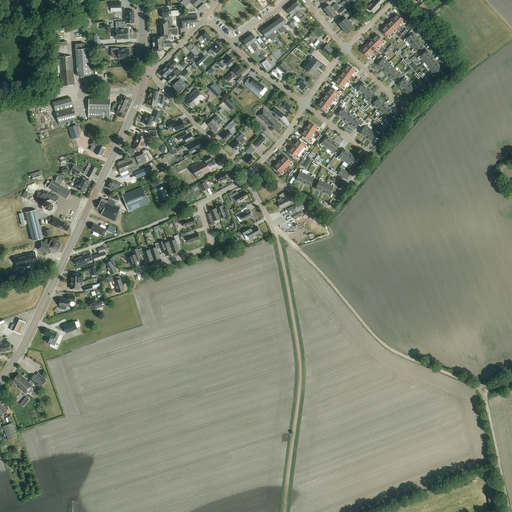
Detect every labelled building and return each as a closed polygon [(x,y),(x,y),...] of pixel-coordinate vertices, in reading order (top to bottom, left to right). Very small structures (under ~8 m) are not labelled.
[(178,0),(182,4),(183,4),(186,7),(190,3),(189,3),(190,1),(191,2),(196,7),(201,12),(207,7),(204,5),(206,3),(206,2),(207,0),(178,0)] [(380,5),(384,0),(375,0),(374,2),(368,8),(373,13),(381,6),(380,5)] [(291,6),(299,16),(302,14),(298,10),(300,7),(296,2),(291,6)] [(328,14),(338,6),(336,3),(331,7),(329,5),(324,9),(328,14)] [(297,18),(299,16),(291,6),(286,10),(291,16),(293,13),(297,18)] [(338,6),(328,14),(331,19),(337,15),(335,12),(340,8),(338,6)] [(168,37),(168,38),(171,38),(171,35),(178,34),(177,28),(172,28),(171,25),(173,25),(172,16),(178,15),(178,10),(168,11),(168,8),(161,8),(162,17),(165,17),(165,21),(160,22),(161,37),(163,36),(168,36),(168,37)] [(117,22),(117,26),(127,26),(127,23),(134,23),(134,11),(124,11),(124,22),(117,22)] [(391,19),(398,26),(402,22),(403,24),(405,22),(397,14),(391,19)] [(184,23),(198,22),(197,15),(185,16),(185,18),(179,18),(180,28),(184,28),(184,23)] [(346,18),(338,24),(342,29),(351,21),(355,18),(354,15),(350,19),(348,21),(346,18)] [(277,21),(284,32),(286,30),(283,25),(285,23),(282,18),(277,21)] [(395,30),(398,26),(391,19),(386,25),(393,32),(394,33),(396,31),(395,30)] [(282,33),(284,32),(277,21),(272,25),(275,30),(278,28),(282,33)] [(351,21),(342,29),(347,34),(354,28),(351,25),(353,23),(351,21)] [(273,32),(275,30),(272,25),(267,28),(274,39),(277,37),(273,32)] [(389,35),(393,32),(386,25),(381,30),(389,38),(391,37),(389,35)] [(127,26),(116,27),(116,29),(116,39),(128,39),(128,29),(127,29),(127,26)] [(272,40),(274,39),(267,28),(262,32),(265,37),(268,35),(272,40)] [(210,34),(209,35),(206,32),(202,36),(201,36),(198,39),(200,42),(202,44),(205,46),(209,41),(208,40),(211,37),(211,36),(210,34)] [(410,45),(418,39),(413,33),(404,41),(405,43),(407,41),(410,45)] [(248,38),(256,48),(258,47),(254,42),(257,40),(253,34),(248,38)] [(377,34),(371,40),(378,46),(382,43),(383,44),(385,42),(377,34)] [(166,38),(168,38),(168,37),(168,36),(163,36),(161,37),(153,37),(153,44),(154,44),(164,43),(164,41),(166,41),(166,38)] [(253,50),(256,48),(248,38),(243,41),(247,47),(250,45),(253,50)] [(418,39),(410,45),(413,49),(412,51),(413,53),(422,45),(418,39)] [(366,45),(373,52),(376,48),(378,50),(380,48),(378,46),(371,40),(366,45)] [(154,44),(153,44),(154,51),(164,50),(164,47),(172,46),(172,42),(164,43),(154,44)] [(328,55),(332,50),(326,45),(325,46),(320,42),(317,46),(320,49),(320,48),(322,50),(328,55)] [(77,76),(89,75),(93,75),(91,48),(84,48),(83,43),(75,44),(77,76)] [(214,51),(217,53),(222,48),(218,44),(212,49),(212,48),(208,52),(210,54),(214,51)] [(369,55),(373,52),(366,45),(361,51),(369,59),(371,57),(369,55)] [(193,47),(192,49),(190,51),(195,56),(198,52),(193,47)] [(118,59),(129,58),(129,49),(118,50),(118,48),(111,48),(112,56),(118,56),(118,59)] [(424,63),(432,57),(427,51),(418,58),(419,60),(421,59),(424,63)] [(202,53),(201,54),(197,58),(194,62),(197,65),(201,61),(200,60),(204,56),(202,53)] [(188,59),(192,63),(196,58),(193,55),(188,59)] [(71,56),(58,57),(61,86),(74,85),(71,56)] [(230,56),(224,61),(221,58),(216,62),(222,68),(226,64),(229,67),(232,64),(231,63),(234,60),(230,56)] [(376,65),(382,70),(388,63),(385,60),(387,58),(385,56),(376,65)] [(309,63),(317,69),(321,64),(313,57),(310,61),(309,60),(307,62),(309,63)] [(432,57),(424,63),(427,67),(426,68),(427,70),(429,69),(436,63),(432,57)] [(176,63),(173,60),(160,72),(165,78),(175,68),(174,66),(176,63)] [(266,60),(261,64),(266,70),(271,67),(266,60)] [(290,68),(282,62),(278,68),(285,74),(290,68)] [(304,69),(312,75),(317,69),(309,63),(307,62),(306,64),(307,65),(304,69)] [(387,75),(394,69),(390,65),(392,63),(390,62),(388,63),(382,70),(387,75)] [(436,63),(429,69),(432,72),(430,74),(432,76),(441,68),(436,63)] [(343,70),(351,76),(354,72),(356,73),(357,71),(348,64),(343,70)] [(233,70),(228,75),(225,78),(229,81),(234,76),(233,75),(235,73),(237,75),(240,72),(242,73),(243,71),(242,70),(243,69),(239,65),(233,71),(233,70)] [(177,69),(173,73),(166,79),(170,83),(176,76),(177,76),(181,73),(177,69)] [(186,78),(190,74),(186,69),(181,74),(186,78)] [(394,69),(387,75),(393,81),(397,76),(401,72),(399,71),(398,72),(394,69)] [(348,80),(351,76),(343,70),(339,77),(346,82),(348,84),(350,81),(348,80)] [(298,88),(298,87),(302,90),(306,85),(300,80),(301,79),(298,77),(298,76),(296,74),(293,78),(298,82),(296,85),(297,86),(296,87),(298,88)] [(432,80),(427,75),(423,79),(428,84),(432,80)] [(343,86),(346,82),(339,77),(334,83),(344,90),(345,88),(343,86)] [(403,90),(409,84),(406,80),(407,78),(405,77),(397,85),(403,90)] [(180,78),(179,80),(173,85),(179,92),(187,85),(180,78)] [(245,83),(259,94),(261,91),(265,87),(253,79),(252,80),(249,78),(245,83)] [(222,91),(220,89),(213,83),(208,89),(217,97),(222,91)] [(362,95),(368,88),(363,83),(355,91),(356,93),(358,92),(362,95)] [(409,84),(403,90),(408,96),(416,87),(414,86),(413,87),(409,84)] [(424,85),(416,91),(419,95),(427,89),(424,85)] [(326,93),(334,99),(337,95),(339,96),(340,94),(331,87),(326,93)] [(368,88),(362,95),(365,99),(364,100),(366,102),(374,94),(368,88)] [(197,89),(190,95),(184,99),(192,108),(205,97),(197,89)] [(157,100),(164,102),(165,97),(158,95),(159,92),(150,90),(148,98),(157,100)] [(322,99),(329,105),(332,101),(334,102),(336,100),(334,99),(326,93),(322,99)] [(115,114),(124,118),(132,100),(123,96),(119,104),(117,103),(115,105),(114,105),(111,111),(115,114)] [(65,121),(76,118),(71,97),(53,102),(59,125),(66,123),(65,121)] [(163,104),(164,102),(157,100),(148,98),(147,104),(157,107),(158,103),(163,104)] [(228,98),(224,102),(231,110),(236,106),(228,98)] [(377,110),(383,103),(378,98),(370,106),(372,108),(373,107),(377,110)] [(109,117),(110,103),(110,100),(88,99),(87,118),(103,118),(103,116),(109,117)] [(326,109),(329,105),(322,99),(317,106),(326,113),(328,110),(326,109)] [(283,111),(285,109),(288,111),(291,107),(284,102),(282,105),(280,103),(277,107),(283,111)] [(382,115),(389,109),(383,103),(377,110),(375,112),(377,113),(379,112),(382,115)] [(344,106),(337,115),(343,120),(348,112),(344,109),(346,107),(344,106)] [(281,118),(284,114),(275,107),(272,111),(281,118)] [(277,121),(273,117),(264,109),(257,116),(263,121),(264,121),(267,123),(266,124),(270,127),(271,126),(277,131),(282,126),(277,121)] [(389,109),(382,115),(386,119),(384,121),(386,122),(394,114),(389,109)] [(352,115),(348,112),(343,120),(349,124),(355,117),(356,115),(354,114),(352,115)] [(159,118),(160,116),(154,114),(153,117),(147,114),(145,120),(144,120),(143,123),(150,126),(153,121),(157,122),(159,118)] [(214,118),(208,124),(212,129),(211,130),(215,134),(222,127),(220,124),(223,121),(217,115),(214,118)] [(355,117),(349,124),(355,129),(358,124),(362,120),(360,118),(358,120),(355,117)] [(256,118),(253,120),(264,131),(266,129),(256,118)] [(173,120),(166,122),(169,128),(174,126),(176,131),(184,127),(181,120),(174,123),(173,120)] [(320,129),(310,122),(306,128),(314,134),(317,129),(319,130),(320,129)] [(365,138),(371,130),(367,127),(368,125),(366,124),(359,133),(365,138)] [(76,125),(68,128),(72,140),(80,137),(76,125)] [(229,131),(232,128),(229,125),(224,129),(226,131),(221,136),(226,141),(233,135),(229,131)] [(385,134),(387,132),(380,126),(378,128),(384,134),(385,134)] [(83,128),(81,133),(94,139),(96,134),(83,128)] [(306,128),(302,134),(312,140),(313,139),(312,138),(314,134),(306,128)] [(371,130),(365,138),(371,142),(379,133),(377,131),(375,133),(371,130)] [(187,135),(185,132),(177,136),(179,141),(184,139),(186,142),(194,138),(191,132),(187,135)] [(235,139),(236,140),(230,145),(236,151),(242,145),(242,144),(244,142),(241,140),(244,136),(241,133),(235,139)] [(144,147),(146,144),(146,143),(144,143),(146,139),(138,135),(132,149),(129,148),(127,153),(133,155),(135,150),(138,152),(140,151),(141,149),(142,149),(143,147),(144,147)] [(327,149),(333,142),(327,137),(320,146),(322,147),(323,146),(327,149)] [(166,140),(167,143),(171,151),(176,149),(171,138),(166,140)] [(104,154),(103,153),(105,149),(98,145),(99,142),(93,139),(90,145),(92,146),(90,150),(94,152),(94,153),(101,156),(102,156),(103,155),(104,154)] [(307,147),(298,139),(294,145),(301,151),(305,147),(306,148),(307,147)] [(199,149),(198,148),(201,146),(199,141),(189,147),(192,153),(199,149)] [(331,155),(339,146),(333,142),(327,149),(331,153),(330,154),(331,155)] [(294,145),(289,150),(298,158),(299,156),(298,155),(301,151),(294,145)] [(250,165),(256,159),(251,154),(252,153),(249,149),(246,151),(249,155),(244,160),(250,165)] [(344,163),(350,155),(344,150),(337,159),(339,161),(340,159),(344,163)] [(133,158),(131,159),(131,157),(118,163),(118,164),(118,166),(119,169),(118,169),(120,173),(127,171),(128,173),(139,169),(137,165),(146,162),(143,152),(133,156),(133,158)] [(348,168),(355,159),(350,155),(344,163),(348,166),(347,167),(348,168)] [(292,164),(284,156),(279,161),(286,168),(290,164),(291,165),(292,164)] [(191,166),(196,176),(197,179),(211,172),(208,167),(215,164),(211,157),(205,161),(204,159),(191,166)] [(310,159),(307,157),(306,159),(304,162),(301,165),(306,168),(312,161),(310,159)] [(279,161),(274,166),(282,174),(284,173),(283,172),(286,168),(279,161)] [(93,180),(95,177),(93,176),(97,168),(89,164),(83,174),(93,180)] [(74,165),(71,170),(79,174),(82,170),(74,165)] [(135,172),(137,178),(152,173),(149,166),(135,172)] [(303,183),(307,174),(303,171),(303,170),(302,169),(297,180),(303,183)] [(337,175),(347,180),(350,174),(341,169),(340,170),(337,175)] [(43,178),(41,171),(31,174),(33,181),(43,178)] [(91,181),(75,172),(73,175),(77,177),(80,178),(79,180),(78,179),(76,182),(77,183),(75,188),(84,193),(91,181)] [(216,176),(220,183),(227,179),(223,172),(216,176)] [(310,186),(315,175),(313,174),(312,176),(307,174),(303,183),(310,186)] [(57,176),(54,182),(60,185),(63,180),(57,176)] [(322,191),(326,182),(321,180),(322,179),(320,178),(315,188),(322,191)] [(67,199),(71,192),(52,180),(48,187),(67,199)] [(116,190),(117,188),(118,187),(119,188),(120,187),(121,184),(117,182),(117,183),(111,180),(107,188),(114,191),(114,189),(116,190)] [(199,185),(202,190),(203,191),(209,188),(208,186),(206,182),(199,185)] [(328,195),(333,184),(331,183),(331,185),(326,182),(322,191),(328,195)] [(161,202),(169,198),(164,186),(155,190),(161,202)] [(142,187),(124,194),(122,195),(129,212),(148,204),(142,187)] [(31,193),(26,190),(21,197),(26,200),(31,193)] [(37,192),(36,201),(46,203),(49,202),(53,203),(53,204),(56,205),(58,196),(37,192)] [(241,203),(241,202),(248,198),(245,192),(237,196),(236,193),(229,196),(232,202),(233,201),(236,206),(241,203)] [(280,210),(290,204),(287,198),(284,199),(283,199),(281,200),(280,198),(277,199),(279,203),(277,204),(280,210)] [(114,206),(115,203),(108,200),(107,201),(102,199),(97,209),(102,211),(101,215),(114,221),(120,208),(114,206)] [(49,212),(53,210),(54,207),(53,204),(53,203),(49,202),(46,203),(45,203),(44,207),(46,210),(49,212)] [(291,216),(305,209),(302,202),(294,206),(287,209),(291,216)] [(216,208),(220,218),(225,216),(226,220),(231,218),(227,208),(224,209),(222,206),(216,208)] [(214,221),(220,218),(216,208),(209,211),(212,217),(209,219),(212,225),(215,224),(214,221)] [(33,241),(43,238),(36,210),(26,212),(33,241)] [(242,221),(252,216),(249,210),(242,213),(241,211),(234,214),(236,217),(239,215),(242,221)] [(69,225),(60,221),(61,220),(53,217),(52,218),(50,217),(48,221),(51,222),(49,224),(59,229),(59,228),(67,231),(69,225)] [(180,225),(183,224),(184,227),(195,224),(193,217),(185,220),(184,217),(178,219),(179,222),(180,225)] [(93,224),(90,230),(94,232),(92,234),(98,237),(99,234),(99,235),(103,237),(106,232),(107,230),(103,228),(93,224)] [(114,234),(116,229),(110,225),(107,231),(114,234)] [(250,227),(247,228),(242,231),(244,236),(247,234),(249,238),(260,233),(257,227),(252,230),(250,227)] [(188,243),(200,239),(198,233),(189,236),(188,232),(181,235),(182,238),(186,237),(188,243)] [(169,242),(173,253),(179,251),(176,242),(179,241),(177,235),(174,237),(175,239),(169,242)] [(42,240),(38,249),(49,253),(51,247),(60,250),(63,243),(52,239),(50,243),(42,240)] [(161,251),(164,250),(166,255),(173,253),(169,242),(164,243),(164,241),(158,243),(160,249),(161,251)] [(157,250),(160,249),(158,243),(155,244),(156,247),(150,249),(153,260),(160,258),(157,250)] [(153,260),(150,249),(143,252),(142,248),(139,250),(141,255),(144,254),(147,262),(153,260)] [(130,264),(132,263),(133,267),(139,264),(138,260),(141,259),(137,249),(132,250),(133,255),(129,256),(130,257),(128,258),(130,264)] [(105,252),(102,253),(92,257),(94,262),(107,257),(105,252)] [(22,257),(14,259),(16,266),(28,263),(29,265),(30,265),(29,263),(37,261),(34,253),(22,256),(22,257)] [(87,262),(92,260),(90,253),(82,255),(83,257),(74,260),(76,265),(77,264),(78,267),(88,263),(87,262)] [(116,263),(113,257),(107,261),(108,263),(105,264),(111,275),(117,271),(113,264),(116,263)] [(6,263),(0,264),(0,273),(2,279),(10,277),(6,263)] [(94,265),(92,266),(84,268),(85,272),(90,271),(91,276),(96,274),(94,265)] [(82,282),(83,275),(80,275),(80,274),(71,274),(70,281),(80,282),(82,282)] [(118,292),(124,290),(121,279),(117,280),(116,277),(107,280),(109,283),(114,281),(118,292)] [(79,289),(80,282),(70,281),(70,289),(79,289)] [(100,288),(99,284),(92,286),(92,285),(84,288),(85,292),(100,288)] [(59,298),(59,306),(59,309),(60,310),(65,310),(66,309),(66,306),(69,307),(70,301),(74,302),(75,296),(68,295),(67,299),(59,298)] [(20,333),(26,321),(19,318),(13,330),(20,333)] [(62,327),(65,334),(76,330),(73,322),(62,327)] [(53,339),(54,339),(56,333),(46,329),(44,335),(48,337),(45,342),(50,344),(53,339)] [(0,351),(10,350),(9,343),(6,343),(1,343),(1,338),(0,337),(0,351)] [(26,394),(33,386),(34,384),(40,389),(47,381),(42,377),(40,380),(34,375),(30,380),(31,381),(29,383),(25,379),(24,379),(18,374),(13,380),(20,387),(19,388),(26,394)] [(25,406),(32,400),(28,395),(21,402),(25,406)] [(8,440),(18,437),(12,423),(3,427),(8,440)] [(496,490),(489,491),(491,506),(498,505),(496,490)]
